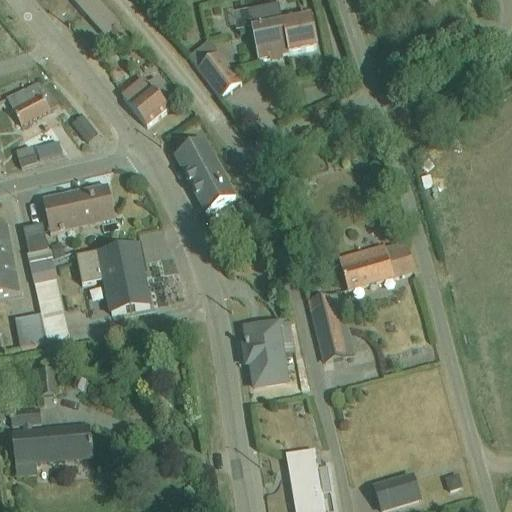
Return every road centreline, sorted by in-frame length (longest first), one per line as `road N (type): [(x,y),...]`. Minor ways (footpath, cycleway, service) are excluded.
road 1 (unclassified): [(366,104),(286,135),(239,173),(273,245),(317,383),(346,511)]
road 2 (unclassified): [(489,511),(366,104)]
road 3 (tertiary): [(246,511),(208,284),(173,196),(144,161)]
road 4 (track): [(117,0),(239,173)]
road 5 (tertiary): [(144,161),(97,93),(14,0)]
road 6 (residential): [(144,161),(0,195)]
